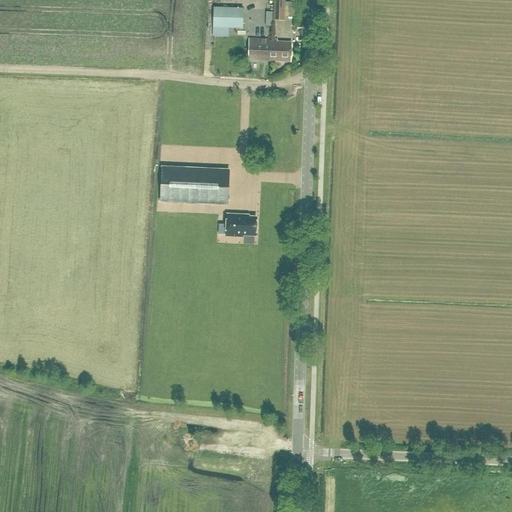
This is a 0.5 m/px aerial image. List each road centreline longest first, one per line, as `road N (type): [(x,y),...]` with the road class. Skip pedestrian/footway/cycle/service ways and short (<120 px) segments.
road 1 (secondary): [(296,452),(314,0)]
road 2 (track): [(310,82),(0,71)]
road 3 (unclassified): [(511,462),(296,452)]
